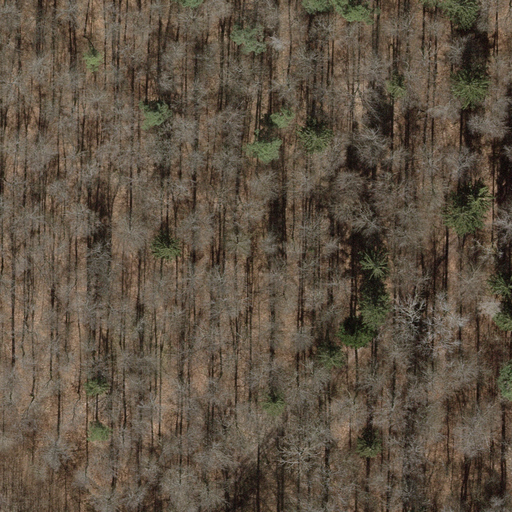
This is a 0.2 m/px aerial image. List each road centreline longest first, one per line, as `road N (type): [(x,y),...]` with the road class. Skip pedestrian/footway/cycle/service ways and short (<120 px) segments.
road 1 (track): [(0,80),(82,162),(255,459)]
road 2 (track): [(206,511),(511,179)]
